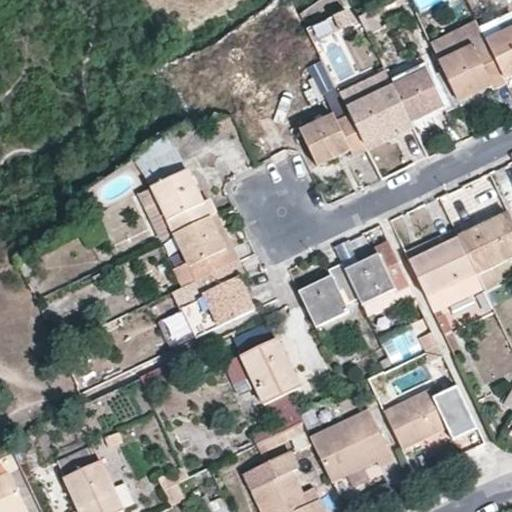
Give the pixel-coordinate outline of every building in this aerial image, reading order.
[(370,36),(373,44),(411,25),(408,18),(370,36)] [(491,50),(504,79),(511,75),(511,30),(487,42),(491,50)] [(491,50),(479,56),(475,49),(442,64),(445,71),(459,100),(492,84),(496,90),(507,84),(504,79),(491,50)] [(397,93),(412,123),(446,107),(449,112),(462,105),(459,100),(445,71),(432,77),(428,71),(394,87),(397,93)] [(382,92),(348,110),(351,116),(365,144),(399,128),(403,134),(414,127),(412,123),(397,93),(394,87),(382,92)] [(336,91),(323,95),(329,115),(342,112),(336,91)] [(351,116),(338,121),(335,115),(302,131),(319,166),(352,151),(355,156),(368,150),(365,144),(351,116)] [(187,173),(153,189),(175,236),(210,218),(216,216),(210,202),(204,205),(187,173)] [(151,190),(140,195),(153,224),(162,242),(175,236),(153,189),(151,190)] [(511,256),(511,218),(510,215),(460,238),(477,273),(511,256)] [(210,218),(175,236),(197,282),(239,263),(232,248),(226,252),(210,218)] [(97,219),(86,224),(92,235),(103,230),(97,219)] [(477,273),(460,238),(431,252),(411,261),(427,296),(430,295),(464,279),(477,273)] [(379,248),(381,254),(347,271),(360,299),(364,307),(410,284),(390,242),(379,248)] [(431,252),(427,244),(407,253),(411,261),(431,252)] [(246,276),(239,263),(197,282),(219,329),(255,311),(240,279),(246,276)] [(332,271),(335,277),(300,293),(303,300),(317,329),(350,313),(347,305),(360,299),(347,271),(344,265),(332,271)] [(430,295),(435,306),(469,290),(464,279),(430,295)] [(175,304),(197,296),(192,282),(170,290),(175,304)] [(415,295),(410,284),(364,307),(369,318),(415,295)] [(275,341),(268,327),(238,341),(245,355),(275,341)] [(439,346),(432,332),(419,338),(426,353),(439,346)] [(267,405),(300,389),(277,340),(275,341),(245,355),(244,357),(258,387),(267,405)] [(425,353),(430,365),(445,357),(439,346),(426,353),(425,353)] [(244,357),(227,365),(241,395),(258,387),(244,357)] [(386,372),(393,369),(389,359),(382,363),(386,372)] [(438,406),(431,391),(385,413),(402,449),(449,428),(451,433),(464,428),(451,400),(438,406)] [(267,430),(271,439),(304,423),(300,413),(267,430)] [(367,438),(357,418),(312,439),(333,483),(379,461),(381,466),(394,460),(381,433),(367,438)] [(92,447),(60,461),(82,511),(79,511),(120,511),(124,511),(102,462),(100,463),(92,447)] [(323,511),(319,501),(308,506),(292,473),(297,470),(289,454),(245,476),(262,511),(323,511)] [(158,479),(164,491),(190,478),(185,467),(158,479)] [(0,478),(0,511),(24,511),(28,511),(10,474),(0,478)]
